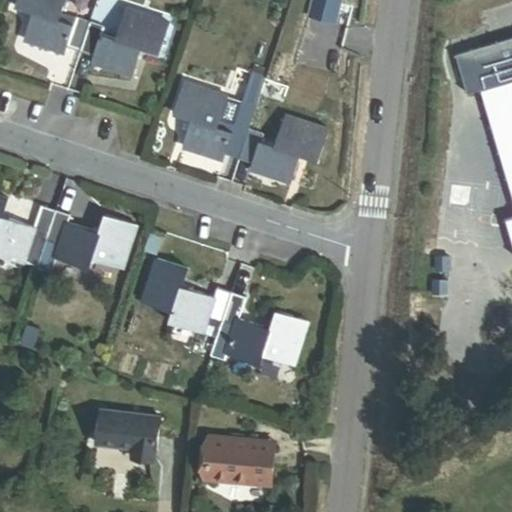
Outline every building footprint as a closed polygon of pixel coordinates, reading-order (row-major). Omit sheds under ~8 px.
[(74,27),(60,22),(67,0),(19,0),(17,8),(34,14),(25,41),(66,54),(67,48),(74,27)] [(142,50),(161,56),(170,26),(126,12),(117,42),(101,36),(95,57),(93,63),(134,77),(142,50)] [(67,48),(81,52),(90,23),(77,19),(74,27),(67,48)] [(95,57),(101,36),(104,28),(90,23),(81,52),(95,57)] [(511,82),(511,39),(456,56),(468,96),(481,92),(511,82)] [(511,82),(481,92),(511,194),(511,82)] [(233,135),(217,130),(228,99),(185,85),(175,116),(184,119),(180,131),(189,133),(184,148),(224,161),(226,155),(233,135)] [(226,155),(239,160),(249,131),(256,109),(243,105),(233,135),(226,155)] [(252,170),(292,183),(301,158),(318,164),(328,133),(285,118),(275,149),(260,144),(253,164),(252,170)] [(239,160),(253,164),(260,144),(263,136),(249,131),(239,160)] [(36,229),(2,218),(8,200),(0,197),(0,256),(24,265),(25,262),(36,229)] [(25,262),(40,266),(57,213),(43,208),(36,229),(25,262)] [(51,273),(55,259),(67,224),(69,217),(57,213),(40,266),(39,269),(51,273)] [(107,218),(101,235),(67,224),(55,259),(90,271),(93,261),(123,270),(137,228),(107,218)] [(511,219),(503,222),(511,252),(511,219)] [(156,251),(160,238),(151,235),(147,248),(156,251)] [(215,299),(182,288),(188,270),(158,260),(157,261),(147,258),(140,279),(151,282),(144,304),(175,313),(171,324),(193,331),(203,335),(204,333),(206,334),(216,337),(220,323),(223,324),(232,295),(217,290),(215,299)] [(224,360),(225,355),(237,320),(244,298),(232,295),(223,324),(212,356),(224,360)] [(264,357),(294,367),(308,323),(277,314),(272,332),(237,320),(225,355),(261,367),(264,357)] [(35,346),(40,332),(27,327),(21,340),(35,346)] [(200,351),(206,334),(204,333),(203,335),(193,331),(188,347),(200,351)] [(134,456),(154,459),(159,418),(102,411),(98,444),(135,449),(134,456)] [(208,482),(269,487),(271,458),(251,456),(252,444),(211,440),(208,482)] [(251,456),(271,458),(273,445),(252,444),(251,456)]
